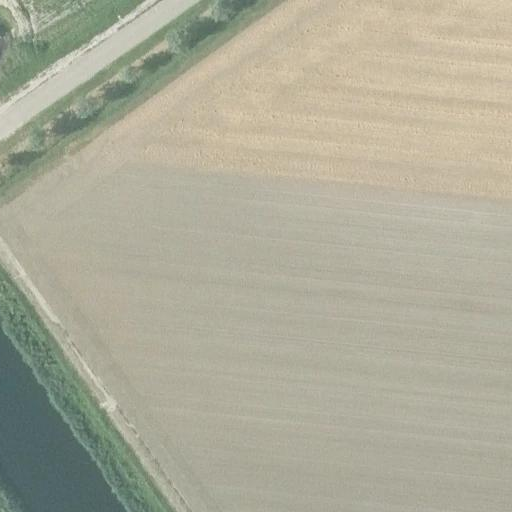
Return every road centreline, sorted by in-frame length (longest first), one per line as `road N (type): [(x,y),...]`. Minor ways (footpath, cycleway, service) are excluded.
road 1 (track): [(179,511),(0,253)]
road 2 (unclassified): [(0,123),(180,0)]
